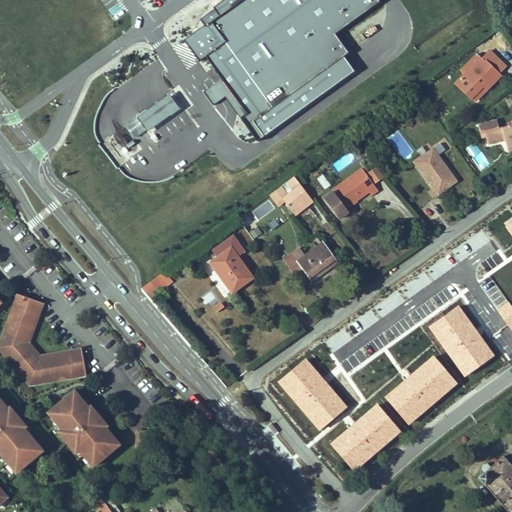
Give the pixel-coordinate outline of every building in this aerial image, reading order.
[(204,21),(182,36),(199,58),(205,54),(246,112),(241,115),(255,136),(352,67),(341,52),(346,49),(333,30),(374,0),(214,0),(210,3),(212,5),(199,14),(204,21)] [(498,74),(505,66),(490,51),(482,60),(479,58),(480,56),(478,54),(461,71),(465,75),(456,84),(472,99),(484,86),(487,89),(500,76),(498,74)] [(475,102),(487,89),(484,86),(472,99),(475,102)] [(149,132),(181,108),(169,93),(137,117),(149,132)] [(387,125),(399,117),(394,109),(381,118),(387,125)] [(511,124),(499,128),(496,119),(478,124),(480,135),(485,134),(488,145),(505,140),(506,146),(511,144),(511,124)] [(479,171),(489,165),(476,143),(467,148),(479,171)] [(457,181),(433,149),(415,162),(438,195),(457,181)] [(346,208),(368,191),(371,195),(378,190),(362,168),(332,190),(334,191),(324,199),(339,219),(348,212),(346,208)] [(318,179),(325,189),(330,185),(324,175),(318,179)] [(295,215),(313,201),(294,176),(276,191),(295,215)] [(283,201),(276,191),(270,194),(278,205),(283,201)] [(269,200),(251,211),(257,220),(275,209),(269,200)] [(252,278),(237,257),(245,252),(233,235),(212,250),(217,258),(210,263),(232,292),(252,278)] [(312,281),(338,262),(323,242),(305,255),(300,248),(285,259),(299,279),(307,274),(312,281)] [(149,299),(172,282),(164,272),(142,288),(149,299)] [(203,295),(211,306),(219,301),(212,290),(203,295)] [(25,343),(40,302),(19,294),(0,344),(0,349),(12,363),(30,348),(25,343)] [(17,369),(35,354),(30,348),(12,363),(17,369)] [(86,375),(82,352),(39,359),(35,354),(17,369),(30,385),(86,375)] [(73,400),(78,396),(74,391),(69,395),(73,400)] [(104,430),(105,428),(99,420),(97,421),(93,416),(94,415),(88,407),(86,409),(82,404),(84,402),(78,396),(73,400),(69,395),(48,413),(58,424),(62,429),(58,432),(76,453),(79,450),(83,455),(93,466),(114,449),(110,444),(115,439),(109,433),(107,434),(104,430)] [(26,435),(22,431),(24,429),(18,422),(17,423),(12,416),(13,415),(7,408),(5,410),(1,405),(3,404),(0,400),(0,453),(3,456),(16,472),(37,455),(33,450),(38,445),(28,434),(26,435)] [(145,448),(146,432),(138,431),(136,447),(145,448)] [(119,444),(115,439),(110,444),(114,449),(119,444)] [(511,511),(511,465),(504,456),(490,467),(489,465),(483,470),(485,472),(478,478),(507,511),(511,511)] [(119,511),(111,499),(105,503),(101,497),(91,504),(95,511),(96,511),(119,511)]
